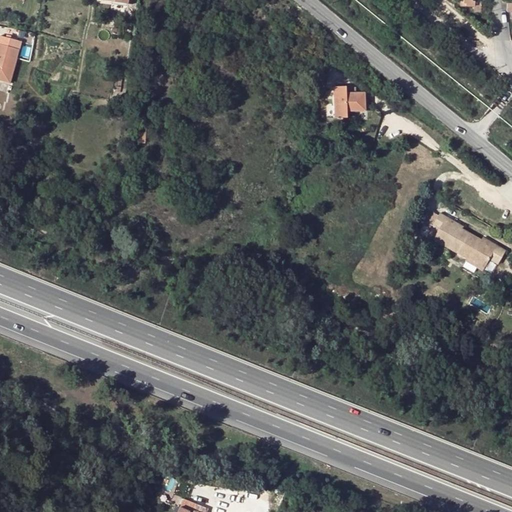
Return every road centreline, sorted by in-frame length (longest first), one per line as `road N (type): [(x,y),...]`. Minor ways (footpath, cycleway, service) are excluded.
road 1 (motorway): [(511,463),(0,258)]
road 2 (motorway): [(0,339),(436,511)]
road 3 (tertiary): [(309,0),(473,138)]
